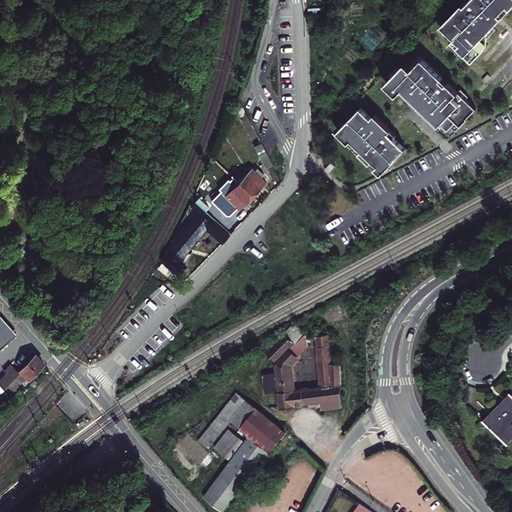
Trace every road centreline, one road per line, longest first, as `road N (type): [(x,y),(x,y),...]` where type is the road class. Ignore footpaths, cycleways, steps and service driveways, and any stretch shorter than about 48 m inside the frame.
road 1 (residential): [(109,369),(292,184),(302,134),(295,0)]
road 2 (tertiary): [(454,277),(428,288),(395,325),(385,382),(396,417)]
road 3 (tertiary): [(415,409),(404,344),(421,308),(454,277)]
road 4 (residential): [(40,342),(135,450)]
road 5 (residential): [(314,511),(347,451),(396,417)]
road 6 (tertiary): [(487,511),(415,409)]
